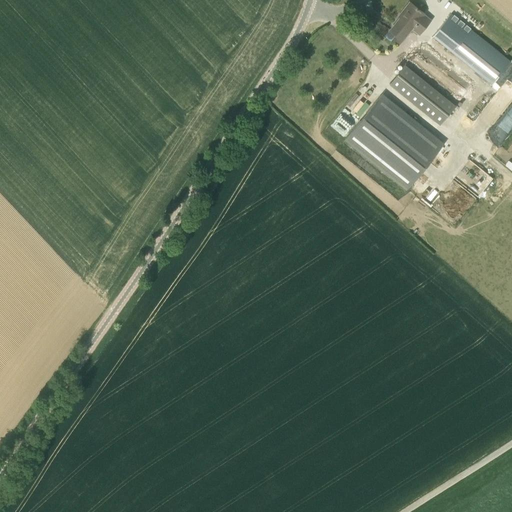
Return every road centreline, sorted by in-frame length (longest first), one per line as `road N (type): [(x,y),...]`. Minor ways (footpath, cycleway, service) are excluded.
road 1 (tertiary): [(0,476),(307,17)]
road 2 (unclassified): [(409,511),(511,443)]
